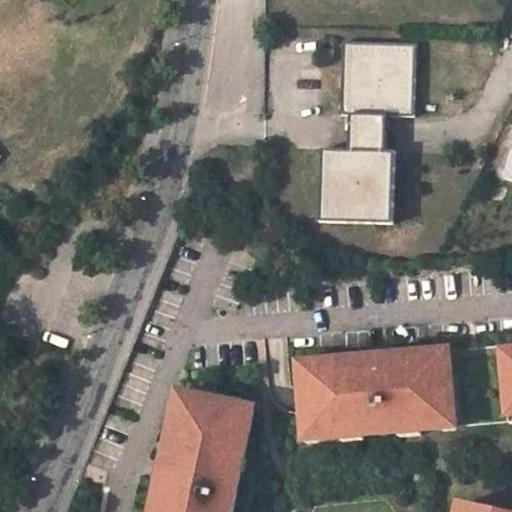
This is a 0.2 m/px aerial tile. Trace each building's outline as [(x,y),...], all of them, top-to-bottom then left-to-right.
[(351,60),(351,131),(361,130),(358,168),(331,167),(332,235),(403,238),(407,169),(391,169),(392,131),(422,132),(423,61),(351,60)] [(511,150),(503,181),(511,183),(511,150)] [(392,334),(373,335),(374,345),(393,343),(392,334)] [(448,336),(435,336),(436,340),(436,346),(448,346),(448,339),(448,336)] [(412,338),(400,339),(400,343),(401,349),(413,348),(413,342),(412,338)] [(348,347),(348,348),(349,353),(337,354),(336,348),(313,349),(313,355),(301,356),(306,426),(342,423),(342,420),(362,418),(362,422),(398,419),(398,418),(418,417),(418,418),(441,416),(441,410),(453,409),(448,346),(436,346),(436,340),(413,342),(413,348),(401,349),(400,343),(393,343),(374,345),(348,347)] [(511,341),(502,342),(507,404),(511,403),(511,341)] [(349,353),(348,348),(348,347),(348,343),(336,344),(336,348),(337,354),(349,353)] [(301,347),(301,356),(313,355),(313,346),(301,347)] [(241,386),(192,377),(191,384),(204,386),(203,393),(225,397),(227,390),(240,392),(241,386)] [(191,384),(178,381),(168,432),(173,433),(171,445),(166,444),(165,452),(162,470),(159,488),(157,496),(162,497),(159,509),(155,508),(154,511),(231,511),(242,457),(235,456),(237,444),(244,445),(253,394),(240,392),(227,390),(225,397),(203,393),(204,386),(191,384)] [(453,415),(453,409),(441,410),(441,416),(441,420),(454,419),(453,415)] [(362,422),(362,418),(342,420),(342,423),(342,429),(363,427),(362,422)] [(152,468),(162,470),(165,452),(166,444),(171,445),(173,433),(168,432),(163,431),(159,451),(155,450),(152,468)] [(237,444),(235,456),(242,457),(245,458),(247,446),(244,445),(237,444)] [(159,488),(153,487),(149,507),(155,508),(159,509),(162,497),(157,496),(159,488)] [(461,511),(502,511),(463,503),(461,511)]
